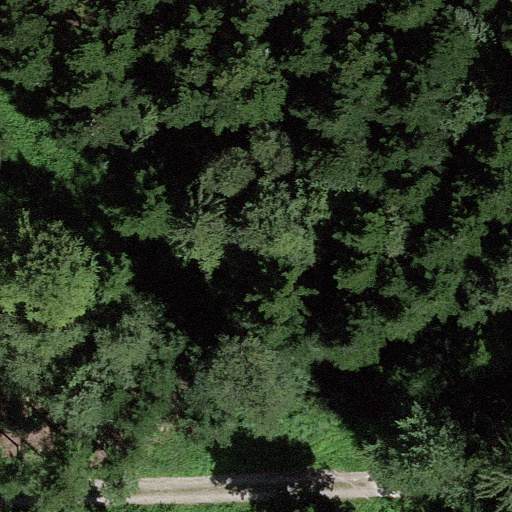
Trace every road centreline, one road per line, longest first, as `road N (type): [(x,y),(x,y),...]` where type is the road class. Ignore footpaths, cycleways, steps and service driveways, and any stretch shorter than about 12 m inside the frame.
road 1 (track): [(511,468),(246,498),(0,499)]
road 2 (track): [(246,498),(511,350)]
